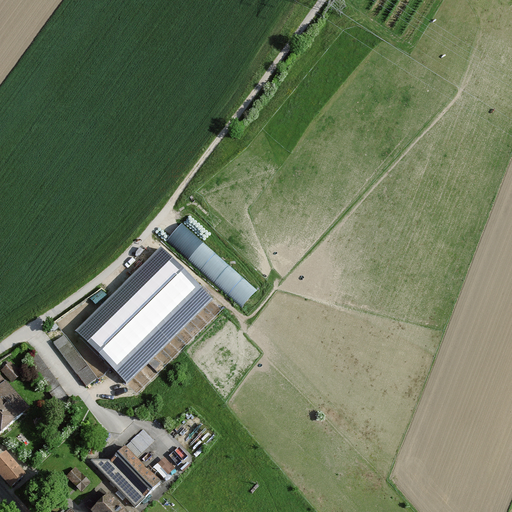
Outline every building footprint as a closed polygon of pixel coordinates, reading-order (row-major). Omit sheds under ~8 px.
[(89,322),(77,335),(126,384),(211,300),(162,250),(89,322)] [(225,283),(222,285),(246,305),(259,289),(236,269),(232,274),(238,279),(230,288),(225,283)] [(86,387),(96,379),(64,336),(53,343),(86,387)] [(70,398),(37,355),(27,362),(59,406),(70,398)] [(20,374),(11,364),(3,372),(12,382),(20,374)] [(0,434),(28,410),(0,378),(0,434)] [(125,447),(110,462),(93,462),(93,461),(92,462),(136,508),(160,484),(149,472),(151,471),(148,467),(146,469),(136,458),(125,447)] [(24,476),(6,455),(0,460),(0,473),(11,487),(24,476)] [(88,483),(76,470),(69,477),(81,490),(88,483)] [(123,511),(108,496),(92,511),(123,511)]
